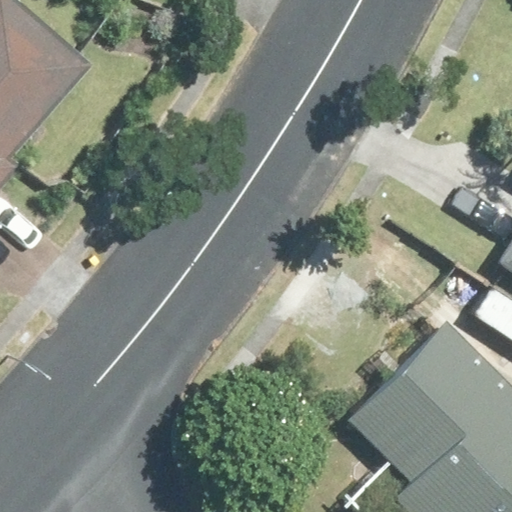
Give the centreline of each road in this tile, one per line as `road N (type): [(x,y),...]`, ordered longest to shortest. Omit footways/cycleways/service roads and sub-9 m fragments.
road 1 (tertiary): [(363,0),(345,39),(188,252),(43,424)]
road 2 (residential): [(43,424),(130,511)]
